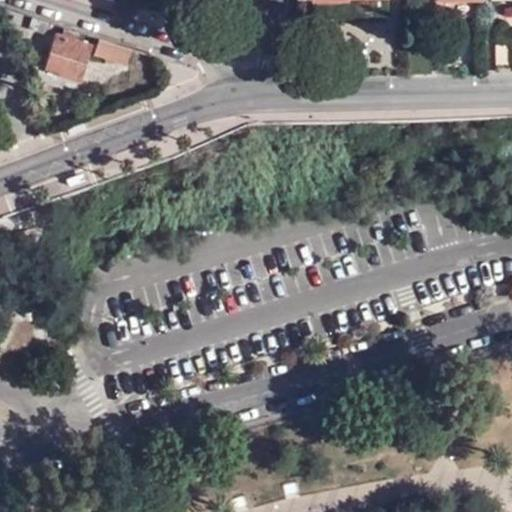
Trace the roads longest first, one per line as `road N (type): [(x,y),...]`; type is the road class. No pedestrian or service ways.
road 1 (secondary): [(511,89),(265,94)]
road 2 (secondary): [(226,98),(0,180)]
road 3 (residential): [(56,0),(206,51),(226,98)]
